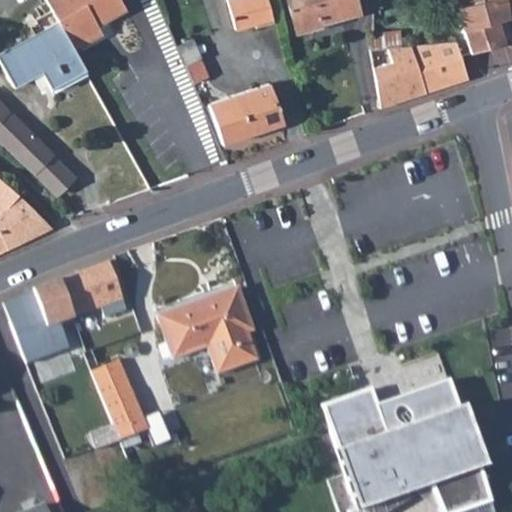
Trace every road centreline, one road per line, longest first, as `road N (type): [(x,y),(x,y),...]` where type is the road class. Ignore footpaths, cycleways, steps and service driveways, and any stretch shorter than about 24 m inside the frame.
road 1 (secondary): [(0,276),(473,100)]
road 2 (residential): [(473,100),(511,271)]
